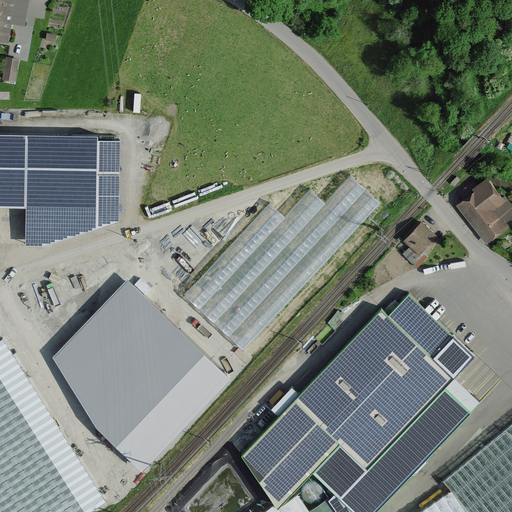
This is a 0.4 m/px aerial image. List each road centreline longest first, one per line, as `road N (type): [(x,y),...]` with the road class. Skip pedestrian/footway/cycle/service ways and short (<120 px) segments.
road 1 (unclassified): [(0,276),(392,147)]
road 2 (unclassified): [(392,147),(309,55),(237,0)]
road 3 (unclassified): [(511,269),(472,242),(392,147)]
road 4 (track): [(153,511),(248,408)]
